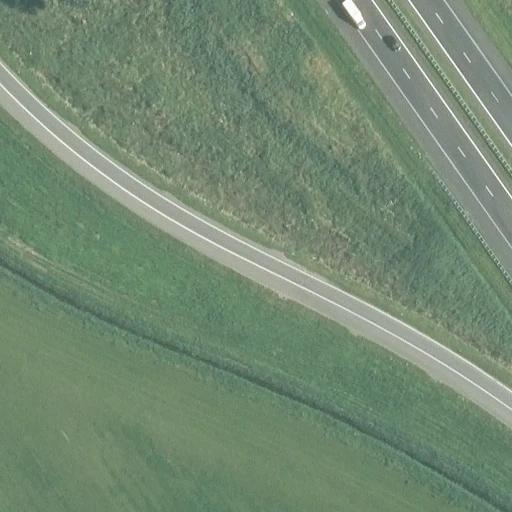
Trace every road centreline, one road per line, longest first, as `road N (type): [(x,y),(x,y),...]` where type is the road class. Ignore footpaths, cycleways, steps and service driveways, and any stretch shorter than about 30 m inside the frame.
road 1 (motorway): [(0,74),(152,201),(423,344),(511,402)]
road 2 (motorway): [(356,0),(511,219)]
road 3 (motorway): [(511,118),(428,0)]
